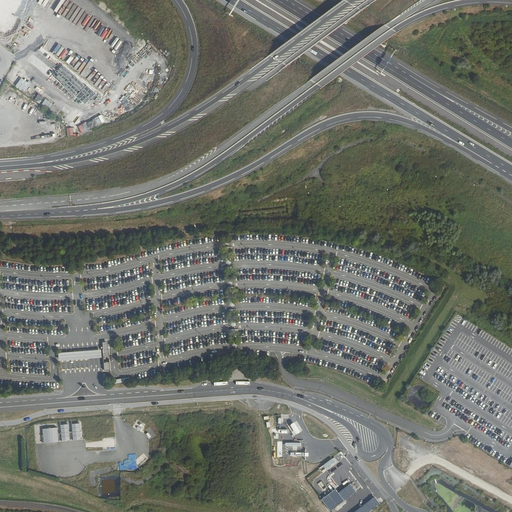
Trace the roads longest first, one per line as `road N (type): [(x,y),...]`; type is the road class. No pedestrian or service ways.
road 1 (unclassified): [(0,423),(50,411),(281,400),(327,421),(394,511)]
road 2 (trunk): [(92,208),(191,177),(395,28),(472,0)]
road 3 (trunk): [(92,208),(173,199),(324,123),(357,115),(410,122),(494,161)]
road 4 (trunk): [(357,0),(169,128),(80,159),(22,164)]
road 5 (trunk): [(232,0),(494,161)]
road 6 (track): [(260,200),(353,142),(379,137),(414,145),(511,203)]
road 7 (trunk): [(180,0),(196,43),(191,76),(173,108),(113,141),(22,164)]
road 8 (unclassified): [(0,411),(170,394)]
road 9 (unclassified): [(170,394),(0,404)]
road 10 (unclassified): [(292,396),(350,426),(365,456),(378,453),(382,436),(359,416)]
road 11 (track): [(22,55),(46,85),(93,85),(107,61),(104,34)]
road 12 (trunk): [(400,70),(282,0)]
road 13 (trunk): [(511,141),(400,70)]
road 14 (trunk): [(511,130),(400,70)]
road 15 (unclassified): [(415,511),(380,471),(386,430),(359,416)]
road 16 (unclassified): [(170,394),(245,388),(292,396)]
road 17 (track): [(104,34),(74,14),(50,16),(22,55),(9,58)]
